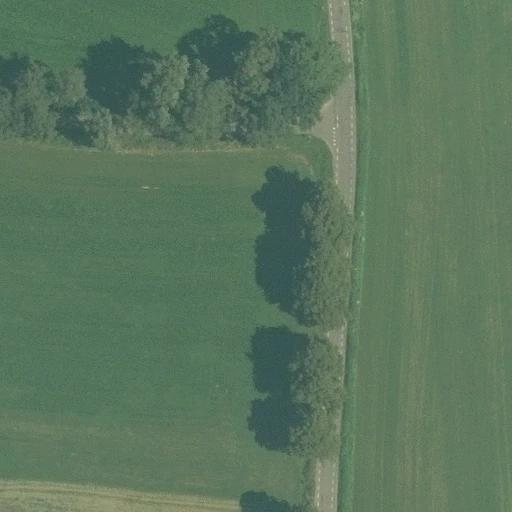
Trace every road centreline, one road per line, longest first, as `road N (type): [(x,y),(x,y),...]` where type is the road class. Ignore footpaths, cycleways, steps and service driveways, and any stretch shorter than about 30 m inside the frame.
road 1 (tertiary): [(334,511),(342,125)]
road 2 (unclassified): [(0,110),(148,129),(342,125)]
road 3 (tertiary): [(342,125),(337,0)]
